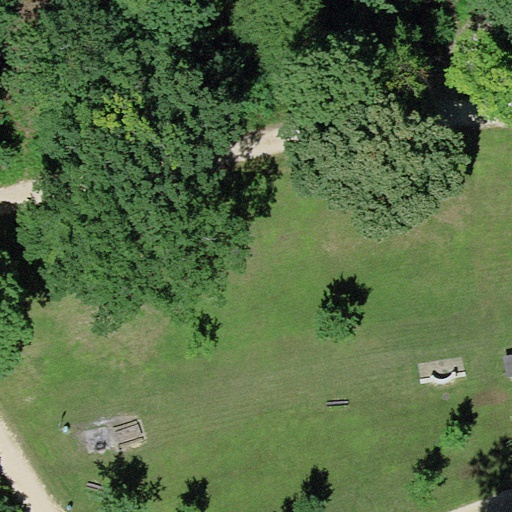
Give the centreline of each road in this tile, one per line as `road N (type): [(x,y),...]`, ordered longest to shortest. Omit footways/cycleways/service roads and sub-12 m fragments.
road 1 (track): [(511,109),(418,109),(258,133),(0,201)]
road 2 (track): [(500,0),(418,109)]
